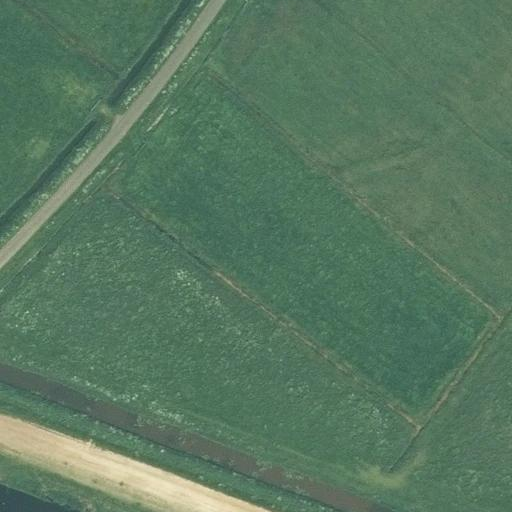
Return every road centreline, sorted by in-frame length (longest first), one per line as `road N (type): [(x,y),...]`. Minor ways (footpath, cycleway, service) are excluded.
road 1 (unclassified): [(0,259),(124,124),(216,0)]
road 2 (track): [(208,511),(0,433)]
